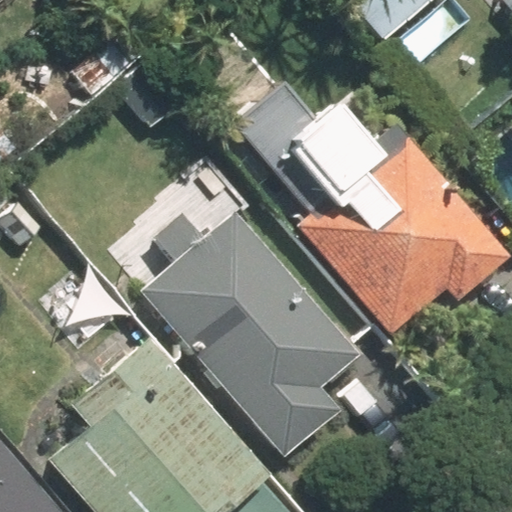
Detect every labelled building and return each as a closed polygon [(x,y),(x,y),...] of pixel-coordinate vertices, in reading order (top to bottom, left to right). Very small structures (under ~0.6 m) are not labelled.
[(345,0),(338,7),(369,41),(386,25),(413,54),(442,28),(416,0),(345,0)] [(102,36),(60,71),(83,99),(125,64),(102,36)] [(485,259),(351,96),(322,119),(308,102),(291,117),(267,87),(217,128),(296,224),(286,231),(372,336),(424,294),(431,302),(485,259)] [(218,211),(184,240),(164,216),(134,242),(154,266),(120,295),(260,459),(318,409),(300,387),(339,354),(218,211)] [(65,425),(22,464),(65,511),(282,511),(120,335),(45,403),(65,425)] [(0,511),(35,511),(0,471),(0,511)]
